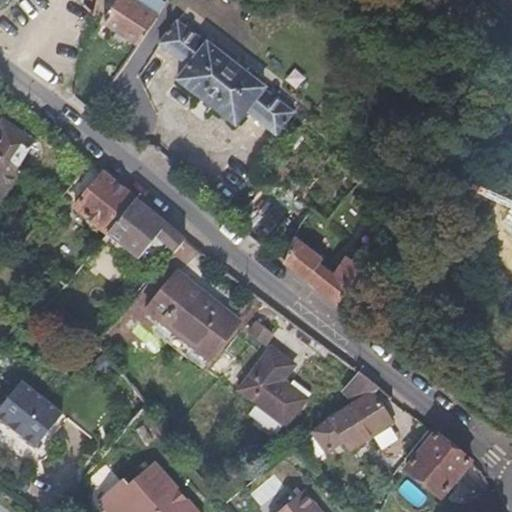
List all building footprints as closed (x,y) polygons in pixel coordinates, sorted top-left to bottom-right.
[(137,47),(158,20),(127,0),(120,0),(103,24),(137,47)] [(297,113),(178,19),(160,44),(189,67),(178,80),(237,128),(249,114),(278,138),(297,113)] [(21,163),(35,140),(0,118),(0,199),(21,166),(21,163)] [(105,236),(133,200),(116,185),(101,173),(74,209),(105,236)] [(151,213),(133,200),(105,236),(137,259),(154,238),(174,254),(185,240),(151,213)] [(350,288),(365,268),(369,259),(362,254),(356,264),(349,259),(336,277),(322,268),(325,262),(295,240),(284,263),(312,286),(338,307),(350,288)] [(177,253),(191,264),(200,252),(186,241),(177,253)] [(368,299),(380,279),(365,268),(350,288),(368,299)] [(241,324),(175,273),(144,313),(209,364),(241,324)] [(273,336),(266,329),(258,323),(250,333),(256,339),(266,346),(273,336)] [(286,428),(308,401),(284,382),(298,365),(273,347),(260,364),(238,391),(286,428)] [(371,394),(380,389),(360,373),(343,393),(356,404),(371,394)] [(0,425),(33,453),(61,420),(20,385),(0,409),(0,425)] [(352,449),(390,424),(371,394),(356,404),(332,419),(314,432),(330,453),(347,442),(352,449)] [(438,495),(469,459),(433,429),(403,465),(438,495)] [(197,511),(154,463),(130,485),(124,479),(100,500),(110,511),(197,511)] [(324,511),(306,492),(281,511),(324,511)]
